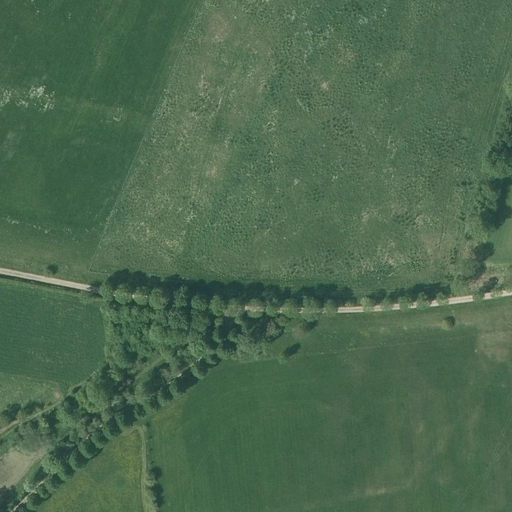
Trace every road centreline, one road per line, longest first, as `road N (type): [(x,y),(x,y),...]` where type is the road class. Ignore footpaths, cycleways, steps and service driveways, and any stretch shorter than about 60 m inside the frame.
road 1 (unclassified): [(236,308),(351,309),(511,291)]
road 2 (unclassified): [(236,308),(0,271)]
